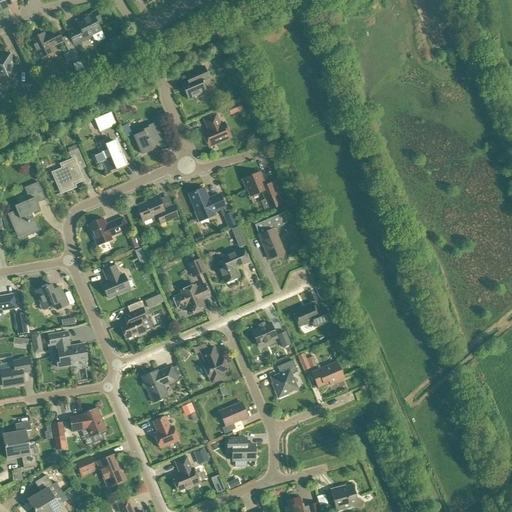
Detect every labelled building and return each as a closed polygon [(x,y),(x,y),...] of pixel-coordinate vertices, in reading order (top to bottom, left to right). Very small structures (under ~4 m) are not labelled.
[(91,13),(92,14),(86,17),(86,16),(75,21),(79,29),(68,35),(73,46),(78,44),(93,37),(95,40),(98,42),(104,39),(100,30),(96,23),(101,20),(97,11),(91,13)] [(50,47),(62,42),(56,30),(48,34),(49,36),(46,38),(43,33),(30,40),(39,59),(40,58),(42,60),(46,59),(46,56),(53,52),(50,47)] [(72,45),(66,48),(72,61),(78,58),(72,45)] [(13,73),(13,61),(2,53),(0,54),(0,78),(1,79),(13,73)] [(212,61),(217,72),(226,69),(224,65),(225,64),(222,57),(212,61)] [(184,75),(186,81),(181,83),(188,100),(205,92),(200,80),(208,77),(203,67),(184,75)] [(21,86),(29,101),(41,96),(34,80),(21,86)] [(129,112),(125,102),(118,106),(122,116),(129,112)] [(229,109),(231,113),(243,109),(241,104),(229,109)] [(99,132),(116,125),(110,112),(88,122),(91,128),(96,126),(99,132)] [(208,148),(230,138),(224,123),(220,125),(215,115),(203,120),(208,130),(202,132),(208,148)] [(155,143),(161,140),(154,124),(148,126),(148,128),(143,131),(144,132),(134,136),(142,155),(152,150),(151,147),(156,145),(155,143)] [(116,170),(126,166),(119,150),(116,144),(115,145),(114,141),(105,145),(107,151),(94,156),(98,164),(102,162),(106,172),(115,169),(116,170)] [(67,148),(69,153),(68,153),(71,160),(60,165),(62,169),(52,173),(61,193),(75,187),(73,185),(82,181),(78,170),(85,167),(76,145),(67,148)] [(261,192),(264,199),(260,200),(265,211),(281,204),(272,183),(265,186),(259,172),(241,180),(245,189),(246,188),(250,197),(261,192)] [(36,204),(45,200),(38,182),(24,188),(29,200),(14,206),(16,211),(7,214),(18,240),(28,236),(26,233),(38,228),(32,214),(39,211),(36,204)] [(215,214),(215,212),(225,208),(219,195),(208,200),(203,188),(188,195),(196,212),(194,213),(197,221),(215,214)] [(160,225),(178,217),(173,206),(163,210),(157,196),(150,199),(150,200),(136,207),(142,222),(156,216),(160,225)] [(223,216),(229,229),(238,225),(232,212),(223,216)] [(283,226),(282,224),(287,222),(283,213),(254,225),(259,235),(258,236),(268,260),(284,253),(274,230),(283,226)] [(110,237),(121,232),(128,229),(123,217),(105,225),(103,219),(87,226),(91,235),(92,235),(97,246),(112,240),(110,237)] [(290,224),(284,230),(288,234),(294,228),(290,224)] [(238,227),(231,230),(235,240),(242,237),(238,227)] [(141,249),(135,251),(138,259),(144,256),(141,249)] [(233,268),(248,262),(242,249),(222,258),(223,261),(216,264),(224,283),(237,278),(233,268)] [(187,264),(192,278),(205,273),(199,259),(187,264)] [(108,299),(129,290),(123,274),(119,276),(115,266),(103,271),(107,281),(101,284),(108,299)] [(40,303),(39,306),(41,310),(43,312),(48,310),(49,307),(54,305),(56,310),(67,306),(60,287),(53,290),(51,285),(35,292),(40,303)] [(182,294),(173,298),(178,310),(187,306),(190,313),(204,307),(201,300),(210,297),(204,285),(196,288),(194,285),(180,291),(182,294)] [(163,302),(159,294),(144,301),(147,309),(163,302)] [(0,313),(1,314),(1,311),(17,308),(14,295),(0,297),(0,313)] [(313,327),(330,320),(325,308),(315,312),(312,304),(292,312),(298,327),(311,321),(313,327)] [(151,329),(142,308),(123,316),(126,323),(119,326),(125,340),(138,334),(138,335),(145,332),(145,331),(151,329)] [(14,315),(17,335),(28,333),(24,313),(14,315)] [(258,346),(276,338),(270,323),(252,331),(258,346)] [(290,344),(285,331),(276,335),(282,348),(290,344)] [(73,362),(87,359),(84,344),(68,347),(67,343),(69,342),(67,332),(48,336),(50,346),(56,345),(58,359),(56,359),(57,368),(73,365),(73,362)] [(31,337),(33,347),(41,345),(40,335),(31,337)] [(220,375),(220,374),(227,371),(221,357),(218,359),(213,347),(200,352),(205,364),(203,365),(208,379),(211,378),(212,379),(213,380),(214,381),(215,381),(216,381),(217,381),(218,380),(219,380),(219,379),(220,379),(220,378),(221,377),(221,376),(221,375),(220,375)] [(303,353),(297,356),(304,370),(316,365),(312,356),(305,359),(303,353)] [(22,373),(29,372),(27,358),(19,359),(19,361),(12,362),(14,369),(0,371),(0,374),(2,387),(24,383),(22,373)] [(291,375),(297,372),(292,360),(276,367),(279,374),(270,378),(275,390),(274,391),(278,398),(287,394),(287,393),(297,389),(291,375)] [(330,385),(344,379),(336,362),(311,373),(317,388),(329,383),(330,385)] [(163,386),(176,380),(170,368),(157,373),(156,371),(142,377),(144,383),(142,384),(142,386),(143,388),(144,389),(147,389),(153,403),(167,397),(163,386)] [(181,407),(185,416),(194,412),(190,403),(181,407)] [(233,424),(247,418),(241,403),(219,412),(225,427),(222,428),(224,434),(235,429),(233,424)] [(87,445),(92,443),(104,438),(102,434),(106,432),(106,431),(97,408),(80,415),(80,416),(69,418),(71,432),(80,430),(87,445)] [(159,448),(178,441),(172,427),(169,428),(164,417),(153,422),(157,433),(154,434),(159,448)] [(3,435),(5,447),(27,443),(26,437),(31,436),(28,423),(16,425),(17,433),(3,435)] [(54,439),(64,438),(62,423),(52,425),(54,439)] [(232,461),(254,461),(254,445),(246,445),(246,438),(227,438),(227,451),(232,451),(232,461)] [(209,445),(212,451),(218,448),(215,442),(209,445)] [(27,443),(5,447),(7,459),(21,457),(23,468),(36,466),(33,449),(28,450),(27,443)] [(192,452),(198,465),(209,460),(203,447),(192,452)] [(109,488),(124,481),(114,455),(98,462),(97,465),(106,486),(109,488)] [(89,456),(74,462),(81,478),(95,472),(89,456)] [(180,474),(172,478),(178,491),(186,488),(186,489),(199,484),(199,482),(196,476),(193,469),(191,470),(186,458),(175,463),(180,474)] [(20,467),(12,469),(16,481),(23,479),(20,467)] [(223,490),(217,475),(210,478),(216,493),(223,490)] [(40,493),(28,500),(34,510),(54,499),(62,494),(56,483),(51,485),(45,476),(34,483),(40,493)] [(237,478),(226,482),(229,489),(239,484),(237,478)] [(354,503),(356,500),(352,485),(337,489),(337,487),(330,489),(332,498),(336,511),(350,507),(349,504),(354,503)] [(325,493),(318,495),(320,504),(328,502),(325,493)] [(74,500),(78,507),(84,504),(80,497),(74,500)] [(318,511),(316,503),(308,505),(308,506),(302,508),(299,497),(285,501),(287,507),(284,508),(285,511),(318,511)] [(57,504),(54,499),(34,510),(35,511),(67,511),(61,502),(57,504)] [(140,511),(141,511),(139,511),(132,511),(128,500),(117,504),(119,511),(140,511)]
